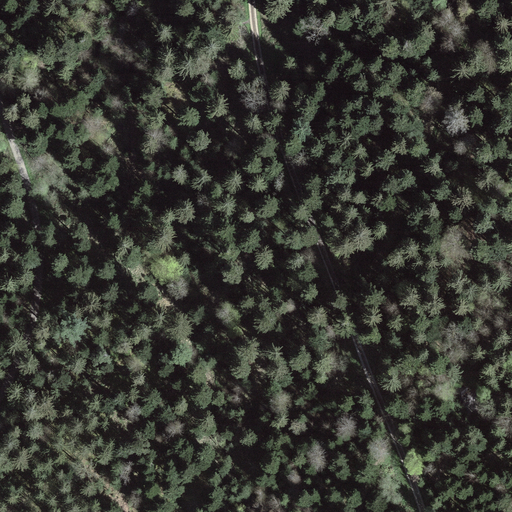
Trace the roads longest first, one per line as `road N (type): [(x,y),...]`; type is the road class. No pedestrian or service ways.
road 1 (track): [(251,27),(290,166),(420,511)]
road 2 (track): [(0,397),(31,325),(39,267),(25,171),(8,130)]
